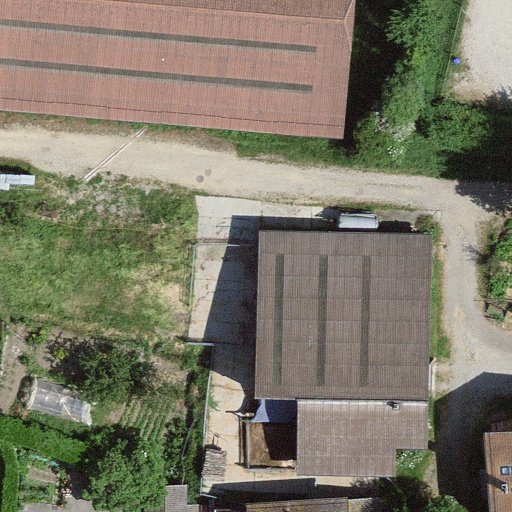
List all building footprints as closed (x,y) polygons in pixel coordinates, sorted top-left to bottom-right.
[(0,0),(0,89),(346,116),(355,0),(0,0)] [(431,226),(261,224),(259,386),(298,387),(297,466),(429,468),(431,226)] [(511,511),(511,412),(486,415),(493,511),(511,511)] [(187,482),(146,481),(145,511),(200,511),(200,502),(187,502),(187,482)] [(349,511),(349,488),(247,492),(247,511),(349,511)]
